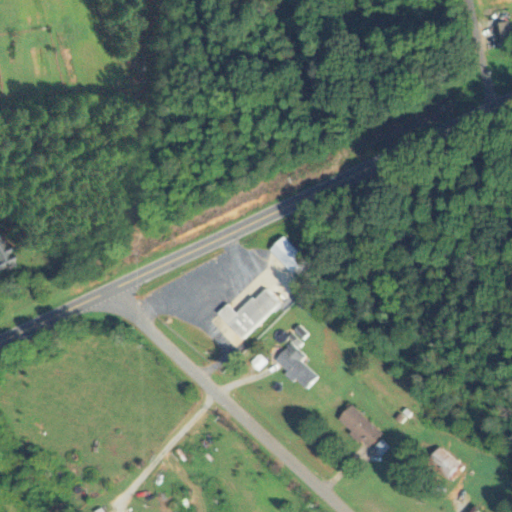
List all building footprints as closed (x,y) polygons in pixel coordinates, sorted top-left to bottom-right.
[(507,21),(491,25),(495,43),(511,40),(507,21)] [(0,233),(0,269),(12,265),(1,234),(0,233)] [(304,259),(282,236),(268,250),(291,273),(304,259)] [(236,314),(227,304),(218,312),(241,337),(278,302),(264,287),(236,314)] [(274,359),(303,389),(316,376),(299,360),(303,356),(290,343),(274,359)] [(380,433),(350,404),(336,418),(366,448),(380,433)] [(450,482),(462,464),(437,448),(425,465),(450,482)]
